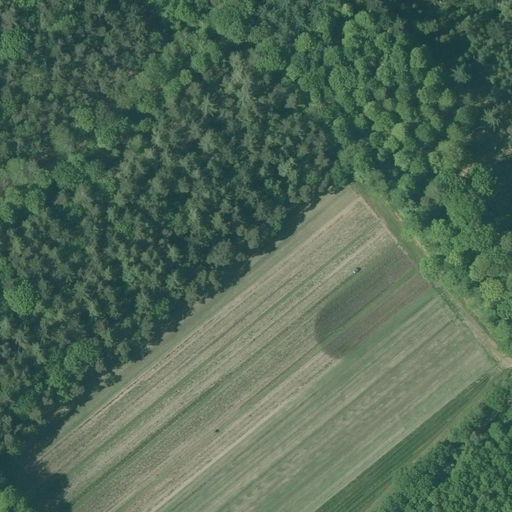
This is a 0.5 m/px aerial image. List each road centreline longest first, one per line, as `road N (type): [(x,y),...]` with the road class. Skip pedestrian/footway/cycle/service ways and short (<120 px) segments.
road 1 (track): [(366,0),(358,18),(366,60),(452,95),(465,110),(467,138),(421,206),(511,329)]
road 2 (track): [(268,0),(0,206)]
road 3 (track): [(399,511),(511,396)]
